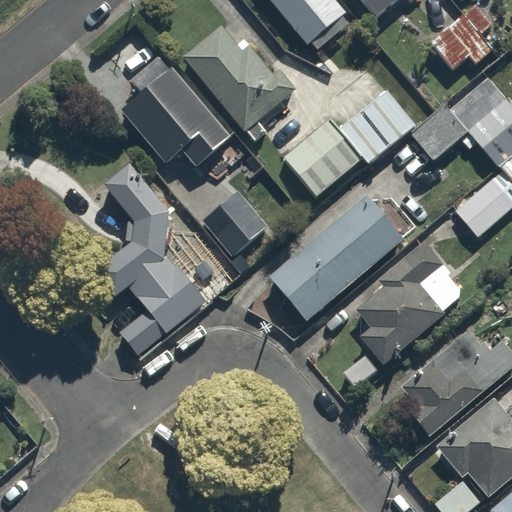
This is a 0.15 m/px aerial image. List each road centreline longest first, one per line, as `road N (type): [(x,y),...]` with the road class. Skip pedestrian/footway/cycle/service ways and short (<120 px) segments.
road 1 (residential): [(110,429),(193,364),(212,354),(246,355),(279,376),(393,511)]
road 2 (residential): [(0,300),(110,429)]
road 3 (residential): [(0,80),(99,0)]
